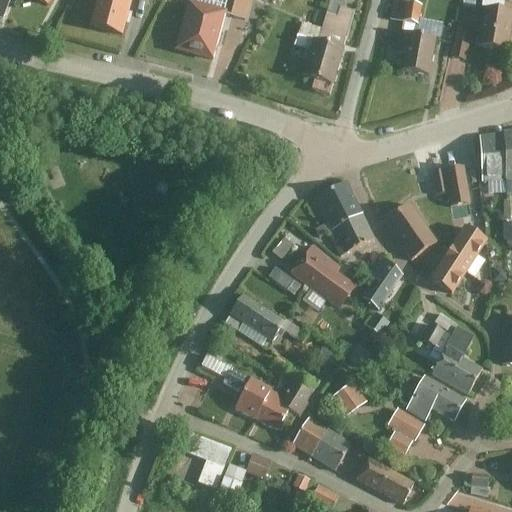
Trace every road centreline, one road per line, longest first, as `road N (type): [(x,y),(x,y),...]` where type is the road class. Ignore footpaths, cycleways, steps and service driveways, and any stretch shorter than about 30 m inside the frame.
road 1 (residential): [(0,53),(278,121),(346,159)]
road 2 (residential): [(346,159),(304,182),(262,230),(218,295),(163,416)]
road 3 (residential): [(346,159),(410,274),(491,332),(495,385)]
road 4 (residential): [(163,416),(295,465),(388,511)]
road 5 (residential): [(511,108),(346,159)]
road 6 (residential): [(346,159),(354,89),(380,0)]
